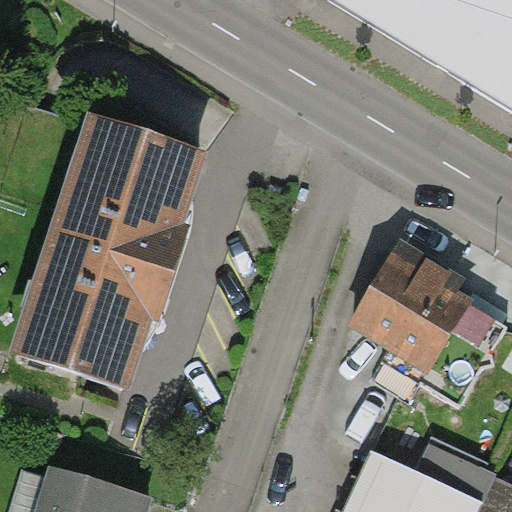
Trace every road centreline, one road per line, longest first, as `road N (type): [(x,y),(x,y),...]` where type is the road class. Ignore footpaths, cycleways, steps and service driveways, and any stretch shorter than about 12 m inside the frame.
road 1 (residential): [(356,113),(231,511)]
road 2 (secondary): [(356,113),(166,0)]
road 3 (secondary): [(511,206),(356,113)]
